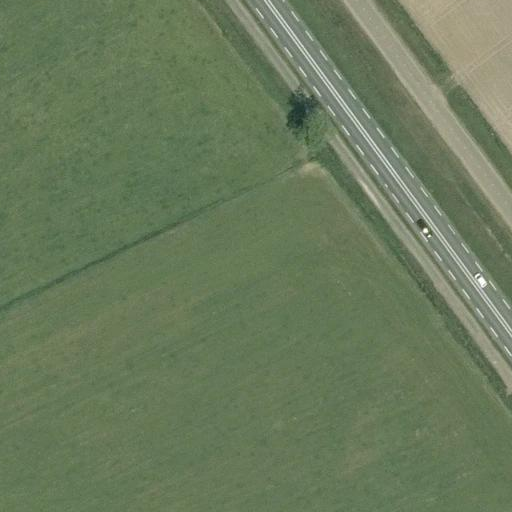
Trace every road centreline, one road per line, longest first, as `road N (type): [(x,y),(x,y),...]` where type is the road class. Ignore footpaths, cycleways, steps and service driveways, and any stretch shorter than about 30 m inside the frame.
road 1 (unclassified): [(511,378),(231,0)]
road 2 (primary): [(511,331),(269,0)]
road 3 (unclassified): [(511,210),(357,0)]
